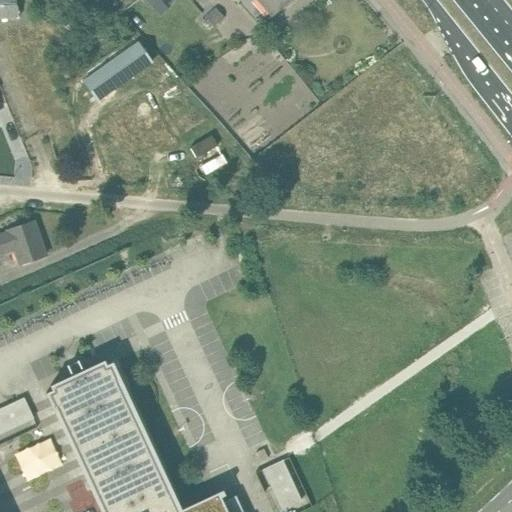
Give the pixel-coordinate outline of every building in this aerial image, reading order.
[(50,0),(7,0),(8,0),(9,0),(13,4),(0,14),(21,40),(58,9),(50,0)] [(258,0),(272,15),(288,0),(258,0)] [(139,43),(84,81),(98,100),(152,63),(139,43)] [(121,108),(97,116),(110,156),(172,161),(174,134),(128,130),(121,108)] [(212,136),(191,148),(197,158),(218,146),(212,136)] [(34,221),(6,231),(0,233),(0,254),(13,251),(17,264),(46,254),(34,221)] [(227,511),(218,492),(179,510),(120,383),(122,382),(112,362),(106,365),(104,360),(82,370),(84,375),(81,376),(83,380),(79,382),(77,378),(70,381),(68,377),(50,385),(52,390),(46,393),(55,413),(57,412),(103,511),(227,511)] [(24,397),(0,406),(0,434),(33,422),(24,397)] [(283,458),(262,467),(280,509),(301,500),(283,458)]
